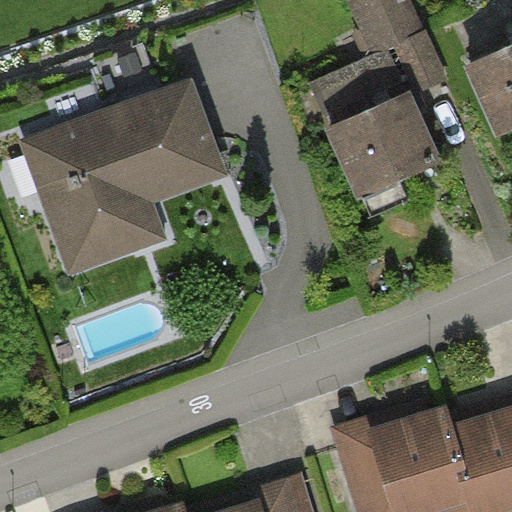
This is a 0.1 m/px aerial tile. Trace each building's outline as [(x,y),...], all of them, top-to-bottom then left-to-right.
[(511,66),(473,83),(502,158),(511,153),(511,66)] [(193,95),(25,155),(72,288),(173,252),(161,217),(228,193),(193,95)] [(413,108),(328,148),(362,221),(447,182),(413,108)] [(466,511),(442,428),(436,407),(336,436),(358,511),(466,511)] [(511,511),(511,407),(442,428),(466,511),(511,511)] [(230,511),(292,511),(287,495),(230,511)]
